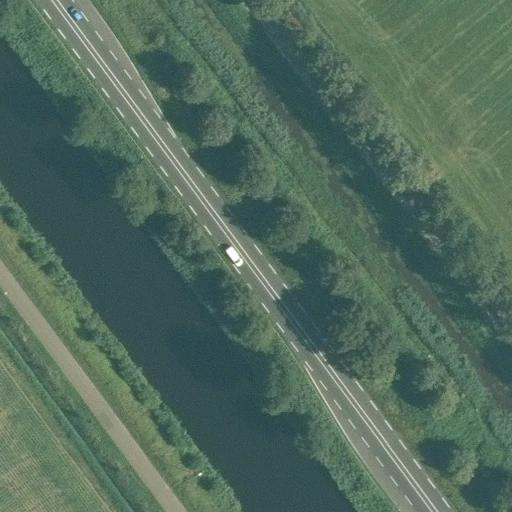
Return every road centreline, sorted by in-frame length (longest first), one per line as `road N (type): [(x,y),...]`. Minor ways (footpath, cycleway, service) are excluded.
road 1 (primary): [(436,511),(50,0)]
road 2 (unclassified): [(511,344),(240,0)]
road 3 (unclassified): [(171,511),(0,280)]
